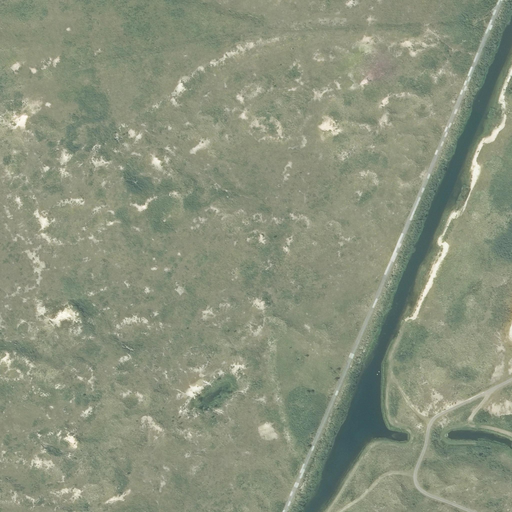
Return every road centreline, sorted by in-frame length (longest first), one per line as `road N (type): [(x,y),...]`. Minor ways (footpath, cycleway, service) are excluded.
road 1 (track): [(285,511),(499,0)]
road 2 (track): [(511,73),(443,251),(396,340),(390,368),(417,414),(430,419)]
